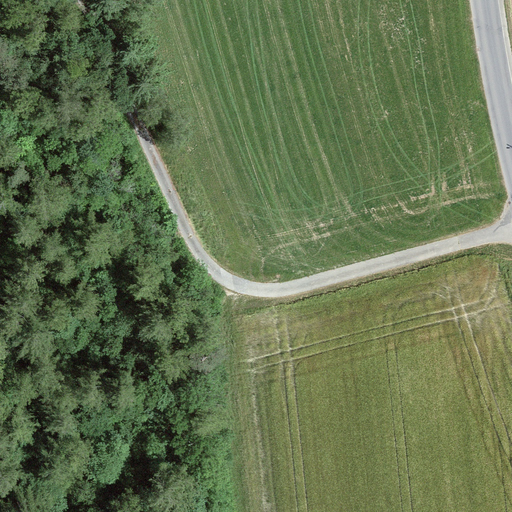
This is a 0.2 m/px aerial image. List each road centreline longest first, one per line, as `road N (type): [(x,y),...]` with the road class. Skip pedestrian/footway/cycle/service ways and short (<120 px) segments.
road 1 (track): [(511,229),(274,297),(222,286),(196,259),(87,0)]
road 2 (tertiary): [(511,152),(483,0)]
